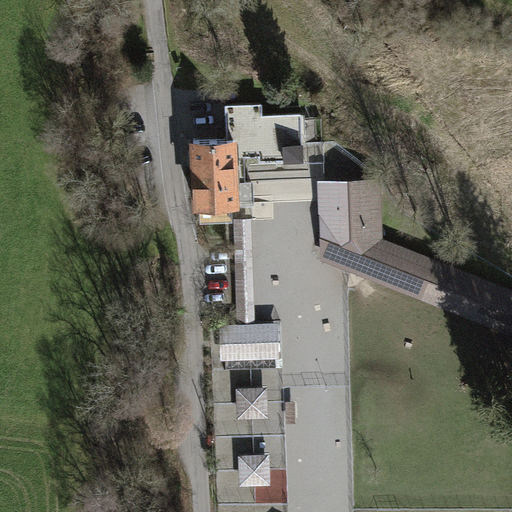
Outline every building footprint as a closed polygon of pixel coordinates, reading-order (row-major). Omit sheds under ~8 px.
[(226,106),(227,143),(238,142),(238,158),(259,158),(260,163),(304,162),(302,116),(262,117),(261,104),(226,106)] [(227,143),(191,144),(192,176),(193,212),(240,211),(238,158),(238,142),(227,143)] [(381,176),(321,177),(323,259),(511,334),(511,288),(385,234),(381,176)] [(258,320),(254,220),(234,221),(238,323),(223,324),(224,357),(280,354),(279,319),(258,320)] [(268,386),(239,386),(239,416),(268,416),(268,386)] [(272,454),(240,454),(240,484),(272,484),(272,454)]
